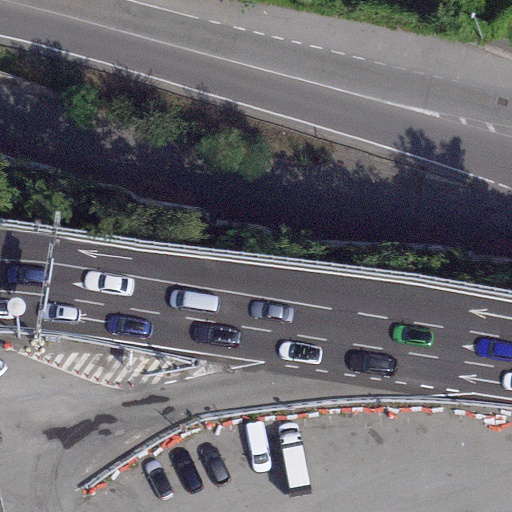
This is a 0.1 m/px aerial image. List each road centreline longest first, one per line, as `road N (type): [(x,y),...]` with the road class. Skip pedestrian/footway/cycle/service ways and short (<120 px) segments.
road 1 (tertiary): [(511,138),(0,1)]
road 2 (motorway): [(511,347),(0,264)]
